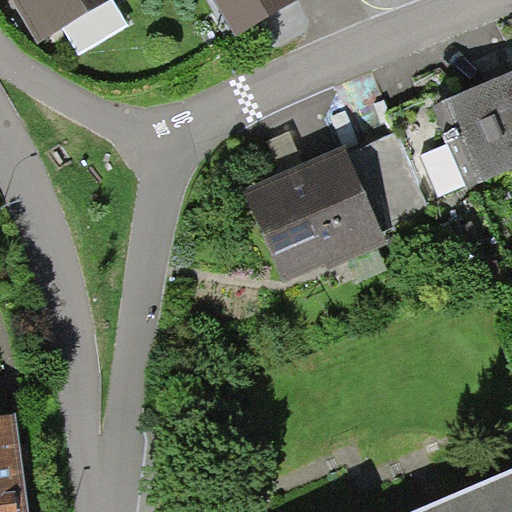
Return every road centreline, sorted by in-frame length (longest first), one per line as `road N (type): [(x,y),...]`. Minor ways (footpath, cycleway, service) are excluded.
road 1 (residential): [(97,488),(121,449),(166,178),(193,127)]
road 2 (residential): [(97,488),(65,304),(0,128)]
road 3 (residential): [(193,127),(496,0)]
road 4 (residential): [(0,56),(127,130),(193,127)]
